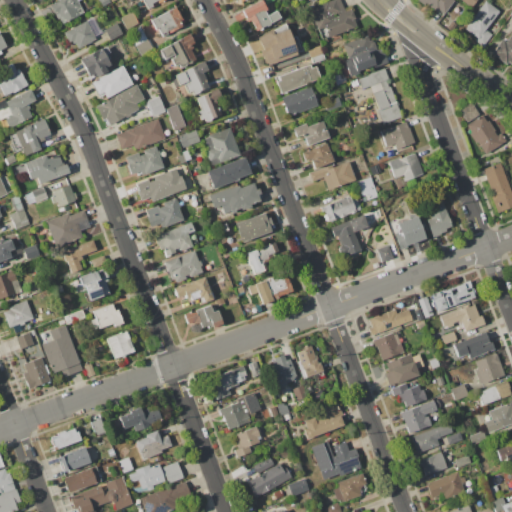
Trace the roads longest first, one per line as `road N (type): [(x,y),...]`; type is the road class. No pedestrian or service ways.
road 1 (residential): [(225,511),(96,164),(13,0)]
road 2 (residential): [(404,511),(235,61),(204,0)]
road 3 (residential): [(0,429),(511,236)]
road 4 (residential): [(511,321),(418,67),(423,37)]
road 5 (tertiary): [(511,103),(378,0)]
road 6 (residential): [(45,511),(0,387)]
